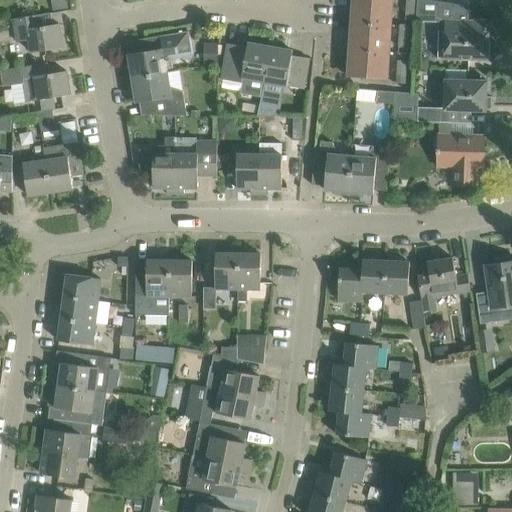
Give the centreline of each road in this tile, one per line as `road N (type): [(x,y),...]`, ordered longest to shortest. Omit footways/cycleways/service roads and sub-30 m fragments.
road 1 (residential): [(275,511),(292,433),(314,223)]
road 2 (residential): [(92,21),(203,7),(320,16)]
road 3 (residential): [(0,511),(28,296)]
road 4 (residential): [(125,222),(92,21)]
road 5 (unclassified): [(314,223),(429,224),(511,211)]
road 6 (unclassified): [(125,222),(314,223)]
